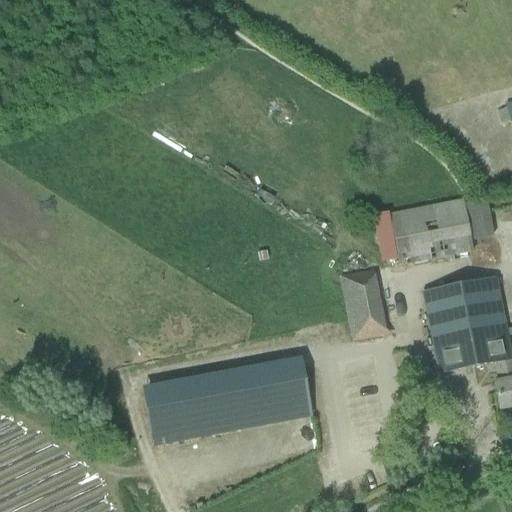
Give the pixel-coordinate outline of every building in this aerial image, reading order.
[(253,132),(269,109),(226,80),(210,103),(253,132)] [(388,215),(398,269),(472,255),(470,242),(493,237),(485,201),(463,206),(462,201),(388,215)] [(380,272),(342,276),(350,340),(388,336),(380,272)] [(511,366),(496,281),(423,294),(434,355),(438,375),(494,364),(498,383),(494,384),(499,411),(511,408),(511,366)] [(158,445),(318,417),(307,357),(148,385),(158,445)]
